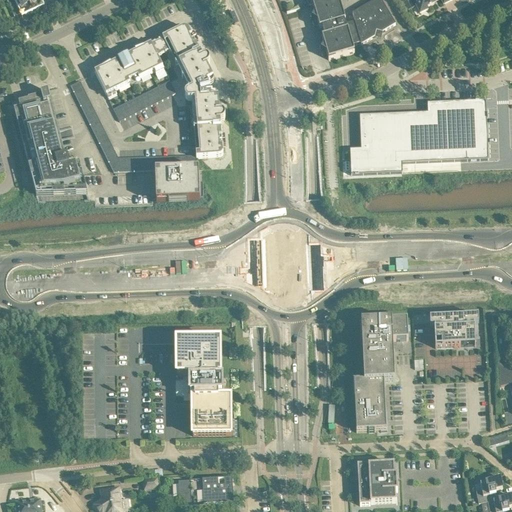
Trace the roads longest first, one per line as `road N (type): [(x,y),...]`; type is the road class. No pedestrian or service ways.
road 1 (primary): [(0,291),(278,278)]
road 2 (primary): [(277,251),(0,262)]
road 3 (residential): [(286,101),(373,77),(511,6)]
road 4 (primary): [(511,241),(295,251)]
road 5 (primary): [(296,278),(511,269)]
road 6 (unknown): [(61,33),(106,167),(117,176),(161,175)]
road 7 (unclassified): [(278,278),(280,451)]
road 8 (unclassified): [(297,451),(296,278)]
road 9 (tertiary): [(295,251),(286,101)]
road 10 (tertiary): [(268,105),(277,251)]
road 11 (unclassified): [(336,449),(481,437)]
road 12 (residential): [(2,59),(127,0)]
